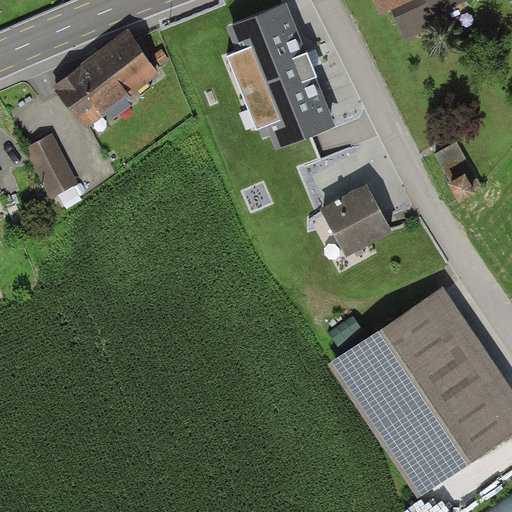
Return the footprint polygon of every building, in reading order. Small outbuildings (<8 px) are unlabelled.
[(468,0),(378,0),(385,16),(398,11),(409,39),(444,24),(439,12),(468,0)] [(335,130),(286,8),(227,31),(276,154),(335,130)] [(169,72),(138,35),(63,97),(95,134),(169,72)] [(81,185),(56,134),(29,147),(55,198),(81,185)] [(439,149),(459,190),(481,179),(461,138),(439,149)] [(396,232),(370,187),(324,213),(349,259),(396,232)] [(511,435),(511,390),(445,289),(334,363),(422,495),(511,435)] [(511,511),(511,494),(482,511),(511,511)]
